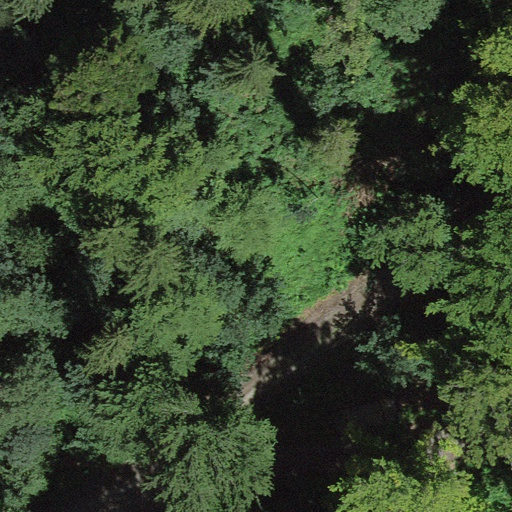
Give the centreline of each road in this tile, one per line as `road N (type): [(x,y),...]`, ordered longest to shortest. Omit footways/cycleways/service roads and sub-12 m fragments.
road 1 (track): [(511,207),(131,496)]
road 2 (track): [(511,441),(417,467),(131,496),(86,511)]
